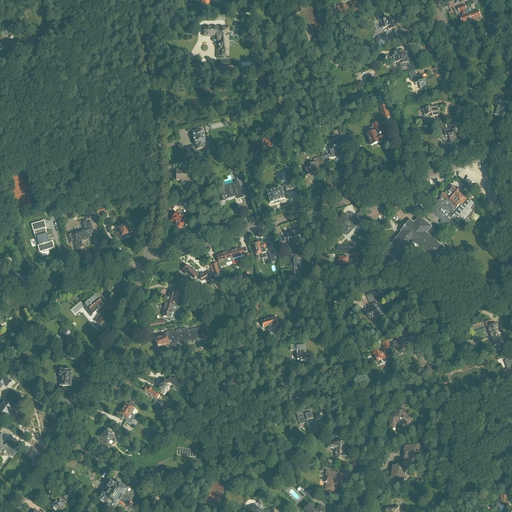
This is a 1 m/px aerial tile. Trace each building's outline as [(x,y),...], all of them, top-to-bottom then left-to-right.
[(472,20),(478,18),(481,17),(478,11),(470,14),(468,7),(466,8),(465,5),(458,8),(459,12),(461,12),(463,15),(460,17),(462,22),(471,19),(472,20)] [(287,10),(289,16),(302,12),(300,6),(296,7),(296,8),(287,10)] [(396,38),(401,37),(403,36),(401,30),(398,31),(395,20),(391,21),(390,18),(381,20),(379,14),(376,15),(378,21),(380,21),(383,29),(388,27),(389,30),(394,29),(395,32),(394,32),(396,38)] [(483,26),(484,28),(485,31),(488,30),(490,34),(499,31),(495,21),(486,25),(483,26)] [(11,33),(8,28),(14,25),(13,22),(8,24),(9,26),(7,27),(0,31),(0,34),(2,39),(11,33)] [(218,41),(219,41),(219,45),(218,45),(218,46),(219,47),(219,49),(222,49),(222,54),(228,54),(228,42),(226,42),(226,28),(203,28),(203,35),(216,36),(216,37),(216,38),(217,39),(217,40),(218,40),(218,41)] [(404,41),(403,36),(401,37),(396,38),(396,40),(390,42),(392,45),(398,44),(398,43),(404,41)] [(485,50),(487,39),(481,38),(479,49),(485,50)] [(397,63),(398,67),(400,71),(407,69),(408,73),(415,71),(413,64),(410,65),(406,54),(402,55),(401,51),(393,53),(394,56),(389,58),(391,65),(397,63)] [(234,74),(233,66),(218,68),(219,76),(234,74)] [(415,71),(408,73),(411,81),(414,80),(416,86),(419,85),(421,90),(427,88),(424,79),(423,79),(422,75),(417,77),(415,71)] [(492,115),(499,117),(500,119),(502,119),(503,119),(505,113),(508,114),(510,106),(506,105),(505,108),(498,106),(497,109),(494,108),(492,115)] [(384,120),(390,118),(386,106),(380,107),(384,120)] [(439,126),(445,124),(443,117),(440,118),(437,107),(433,108),(432,107),(423,110),(425,116),(430,115),(431,118),(436,116),(439,126)] [(445,124),(439,126),(441,134),(444,133),(446,139),(449,138),(451,143),(457,141),(455,132),(453,132),(452,128),(447,130),(445,124)] [(373,125),(364,128),(370,142),(369,142),(368,143),(369,145),(370,146),(371,146),(372,146),(377,144),(380,143),(386,140),(384,134),(381,135),(381,133),(383,132),(382,130),(381,129),(376,131),(375,131),(375,130),(373,125)] [(211,145),(205,147),(204,143),(205,143),(204,139),(203,134),(203,135),(202,134),(203,134),(203,131),(202,131),(202,130),(201,130),(200,128),(195,129),(196,132),(192,133),(193,137),(192,137),(193,141),(194,141),(195,146),(195,145),(196,147),(193,147),(193,146),(185,148),(187,154),(195,152),(194,150),(196,149),(197,150),(202,148),(202,149),(205,148),(205,151),(212,150),(211,145)] [(333,149),(330,150),(331,154),(322,157),(324,163),(330,162),(329,159),(341,155),(339,151),(341,151),(338,141),(331,143),(333,149)] [(318,165),(321,164),(324,163),(322,157),(314,160),(315,162),(309,164),(310,168),(306,169),(305,169),(307,176),(316,173),(316,171),(319,170),(318,165)] [(238,182),(224,186),(218,188),(222,202),(228,200),(228,199),(237,197),(237,200),(247,197),(240,172),(236,160),(231,162),(231,165),(235,164),(237,173),(235,174),(238,182)] [(186,176),(186,172),(176,172),(176,180),(182,180),(182,182),(193,182),(192,176),(186,176)] [(270,203),(272,203),(275,202),(275,203),(276,204),(279,203),(279,202),(279,201),(284,199),(282,193),(285,192),(285,194),(292,192),(290,184),(283,186),(283,188),(281,189),(281,188),(267,192),(270,203)] [(430,211),(442,221),(440,223),(445,227),(455,215),(458,218),(471,201),(467,198),(465,196),(467,193),(462,190),(463,190),(461,188),(459,191),(453,187),(451,190),(449,193),(447,191),(444,194),(443,193),(440,197),(441,198),(430,211)] [(175,212),(181,204),(176,200),(170,208),(175,212)] [(90,218),(96,216),(94,210),(93,211),(91,205),(89,206),(89,209),(88,209),(88,212),(90,218)] [(96,208),(97,214),(107,212),(106,206),(96,208)] [(183,214),(179,210),(172,219),(170,222),(179,230),(184,224),(183,224),(186,220),(184,219),(185,217),(182,215),(183,214)] [(350,228),(351,226),(352,228),(354,229),(358,225),(353,220),(352,221),(344,213),(336,221),(347,232),(350,228)] [(379,258),(393,269),(403,258),(401,256),(406,250),(408,252),(412,247),(418,251),(421,247),(423,250),(422,251),(434,261),(446,247),(442,244),(434,237),(432,239),(425,234),(431,227),(420,218),(415,225),(411,222),(409,224),(408,224),(407,224),(406,223),(405,223),(405,222),(404,222),(403,222),(402,222),(402,223),(401,223),(400,224),(400,225),(400,226),(400,227),(400,228),(401,228),(401,229),(402,229),(398,234),(393,240),(395,242),(393,244),(390,247),(388,246),(379,258)] [(87,222),(86,219),(81,221),(83,230),(76,233),(75,232),(67,234),(70,243),(73,243),(75,251),(80,249),(79,248),(83,247),(82,242),(86,241),(86,240),(93,238),(91,232),(93,231),(90,221),(87,222)] [(39,245),(38,246),(40,253),(55,248),(53,241),(49,242),(45,229),(46,228),(44,221),(31,225),(35,239),(37,238),(39,245)] [(126,225),(124,222),(114,227),(116,230),(114,230),(116,236),(118,236),(119,238),(130,232),(127,225),(126,225)] [(283,237),(284,242),(285,242),(287,241),(288,244),(302,240),(301,237),(304,236),(303,232),(300,233),(300,231),(295,233),(295,232),(290,233),(290,234),(286,236),(286,237),(283,237)] [(254,244),(253,244),(256,255),(261,254),(262,259),(267,258),(265,253),(264,249),(265,247),(265,245),(262,245),(261,243),(258,244),(258,243),(256,242),(254,242),(254,244)] [(238,250),(238,249),(229,251),(230,257),(231,258),(232,261),(237,260),(238,262),(245,259),(242,249),(238,250)] [(216,257),(218,263),(216,264),(216,263),(213,264),(213,265),(210,266),(213,275),(221,272),(220,267),(226,266),(225,263),(232,261),(231,258),(230,257),(229,251),(220,254),(220,256),(216,257)] [(294,254),(290,254),(291,256),(291,258),(293,258),(293,263),(291,263),(291,270),(293,269),(301,269),(301,258),(300,258),(300,254),(294,254)] [(190,269),(187,266),(182,271),(185,274),(187,272),(193,279),(196,276),(198,277),(199,280),(200,279),(202,281),(206,279),(207,281),(213,277),(210,271),(205,274),(204,273),(199,276),(198,275),(198,274),(191,268),(190,269)] [(301,269),(293,270),(293,281),(301,281),(301,269)] [(165,303),(171,305),(172,301),(177,302),(179,293),(179,291),(186,293),(187,288),(179,285),(177,293),(171,291),(169,295),(168,294),(165,303)] [(85,304),(92,314),(103,305),(100,302),(101,302),(101,300),(100,299),(98,299),(95,296),(85,304)] [(377,306),(375,301),(370,303),(372,310),(366,312),(369,319),(373,318),(372,317),(378,315),(378,316),(383,314),(380,305),(377,306)] [(169,319),(170,315),(172,310),(170,309),(171,305),(165,303),(162,312),(164,313),(163,317),(169,319)] [(100,325),(109,312),(104,309),(95,322),(100,325)] [(261,321),(263,328),(278,324),(276,317),(261,321)] [(22,320),(18,327),(15,326),(11,333),(12,333),(10,336),(15,339),(17,336),(15,341),(18,343),(29,324),(22,320)] [(492,320),(485,322),(486,322),(485,322),(487,327),(487,329),(489,333),(490,333),(496,347),(500,345),(499,341),(503,340),(497,325),(494,326),(492,320)] [(70,344),(71,342),(71,341),(69,340),(70,340),(67,338),(70,333),(62,328),(59,332),(64,335),(60,342),(62,343),(61,344),(64,346),(65,344),(66,345),(68,343),(69,344),(70,344)] [(155,345),(158,354),(170,349),(173,354),(178,352),(176,347),(175,343),(207,339),(207,335),(206,329),(187,331),(187,330),(177,331),(178,333),(168,334),(165,335),(154,339),(154,340),(154,341),(154,342),(155,342),(156,345),(155,345)] [(402,338),(404,346),(420,342),(418,333),(402,338)] [(385,350),(391,348),(387,340),(382,343),(385,350)] [(305,354),(304,345),(296,346),(293,346),(293,356),(296,356),(296,360),(300,360),(300,363),(298,363),(299,366),(296,366),(296,368),(296,369),(296,372),(303,371),(302,365),(306,365),(305,359),(310,359),(310,354),(305,354)] [(383,353),(381,350),(378,351),(378,350),(372,353),(374,357),(375,356),(378,362),(380,365),(383,364),(383,365),(385,364),(384,363),(387,362),(385,359),(386,359),(385,358),(388,357),(386,351),(383,353)] [(59,386),(62,386),(70,386),(73,386),(73,382),(70,382),(71,376),(72,370),(60,370),(59,376),(60,376),(59,386)] [(12,381),(2,374),(0,376),(0,412),(7,418),(16,405),(7,398),(4,401),(0,398),(0,390),(4,385),(7,387),(12,381)] [(173,379),(169,377),(167,381),(164,379),(162,383),(161,383),(159,386),(160,386),(158,390),(159,391),(160,392),(164,394),(166,390),(167,390),(169,387),(168,386),(170,383),(173,385),(175,381),(180,383),(181,381),(174,377),(173,379)] [(284,386),(272,390),(274,396),(286,392),(284,386)] [(160,395),(157,393),(147,387),(144,391),(157,399),(160,395)] [(306,400),(303,393),(294,397),(293,394),(286,396),(287,399),(291,398),(292,401),(295,399),(296,400),(297,399),(298,403),(306,400)] [(162,404),(155,400),(152,405),(159,409),(162,404)] [(123,408),(130,413),(132,414),(135,409),(137,406),(130,402),(128,405),(125,404),(123,408)] [(140,407),(146,410),(149,406),(143,402),(140,407)] [(127,418),(130,413),(123,408),(119,414),(123,416),(122,418),(125,420),(127,418)] [(498,417),(494,408),(489,411),(492,419),(498,417)] [(408,417),(403,409),(398,409),(396,413),(397,414),(395,416),(394,415),(390,418),(391,426),(392,426),(391,426),(391,425),(394,426),(394,427),(395,427),(395,423),(396,422),(402,422),(408,426),(412,424),(412,420),(408,417)] [(302,411),(296,413),(300,425),(306,423),(307,423),(308,426),(307,426),(309,433),(312,432),(313,432),(316,431),(311,413),(305,414),(305,417),(304,417),(304,415),(302,411)] [(131,436),(133,433),(124,427),(122,431),(131,436)] [(101,438),(98,441),(106,450),(110,446),(107,444),(111,440),(113,442),(116,440),(111,435),(112,434),(109,432),(109,433),(107,431),(101,438)] [(0,451),(3,449),(9,454),(9,455),(13,457),(17,452),(15,450),(13,449),(11,448),(9,446),(7,445),(6,444),(4,446),(1,444),(2,443),(3,442),(6,438),(6,437),(2,433),(1,434),(0,435),(0,451)] [(129,437),(122,435),(123,436),(122,438),(123,439),(122,441),(127,443),(128,441),(132,442),(132,441),(135,442),(135,441),(129,437)] [(344,453),(345,443),(337,442),(337,443),(328,442),(328,448),(336,449),(335,459),(343,460),(343,459),(347,460),(348,453),(344,453)] [(419,459),(424,458),(424,454),(423,452),(421,451),(421,449),(422,448),(420,445),(405,447),(405,451),(406,451),(406,455),(402,467),(398,467),(397,466),(393,466),(391,481),(394,483),(395,482),(397,482),(398,484),(400,486),(404,485),(405,480),(405,481),(407,480),(407,478),(406,477),(405,476),(406,469),(410,460),(415,459),(415,460),(416,461),(418,461),(419,459)] [(342,486),(343,481),(344,475),(327,471),(324,483),(327,483),(325,491),(336,493),(338,486),(342,486)] [(100,502),(102,504),(104,503),(115,509),(119,502),(131,509),(134,504),(129,500),(133,495),(134,495),(136,492),(128,487),(127,489),(117,483),(115,485),(110,482),(107,487),(102,495),(99,500),(100,500),(100,501),(100,502)] [(316,497),(308,489),(305,493),(312,501),(316,497)] [(508,504),(508,501),(505,500),(506,498),(507,496),(502,495),(500,504),(497,503),(495,509),(499,510),(499,511),(503,511),(506,511),(507,510),(504,509),(504,505),(505,503),(508,504)] [(58,499),(52,506),(54,508),(52,510),(55,511),(61,511),(59,510),(62,507),(64,508),(66,506),(64,504),(64,503),(58,499)]
